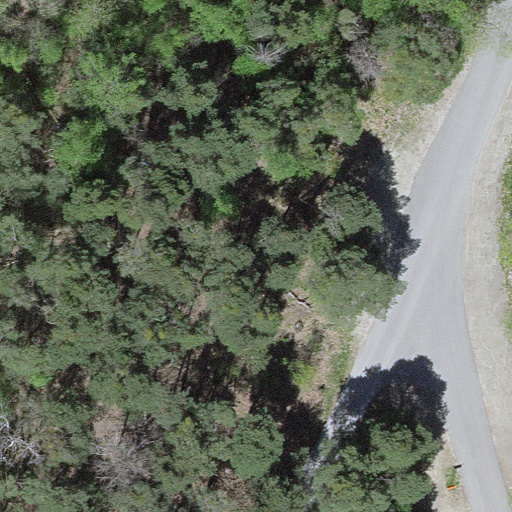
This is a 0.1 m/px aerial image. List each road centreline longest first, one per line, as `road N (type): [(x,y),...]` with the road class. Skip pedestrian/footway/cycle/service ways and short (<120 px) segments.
road 1 (residential): [(485,0),(404,295),(483,511)]
road 2 (track): [(404,295),(265,511)]
